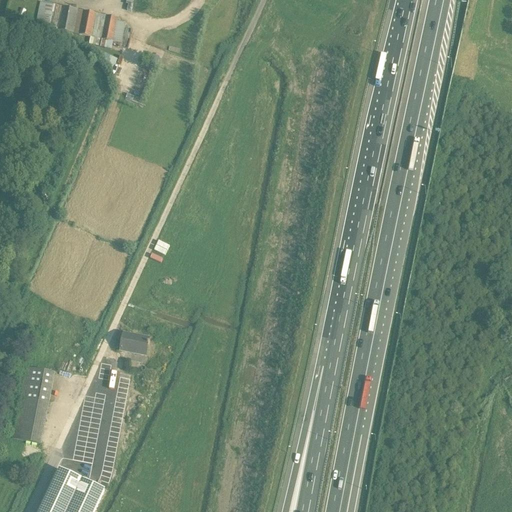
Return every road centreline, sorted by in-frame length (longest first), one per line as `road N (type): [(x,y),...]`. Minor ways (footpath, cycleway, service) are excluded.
road 1 (motorway): [(352,431),(438,0)]
road 2 (motorway): [(408,0),(331,363)]
road 3 (motorway): [(331,363),(285,511)]
road 4 (motorway): [(331,363),(305,511)]
